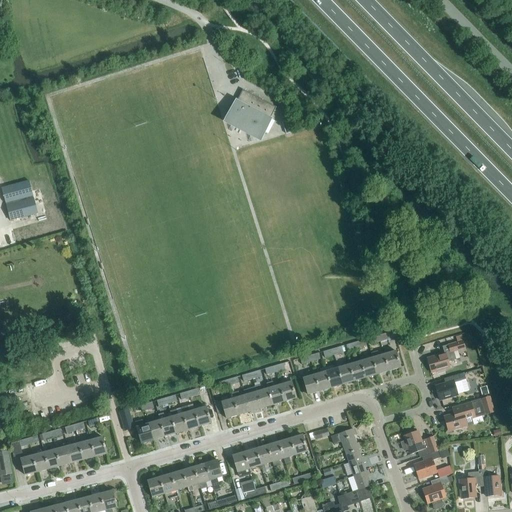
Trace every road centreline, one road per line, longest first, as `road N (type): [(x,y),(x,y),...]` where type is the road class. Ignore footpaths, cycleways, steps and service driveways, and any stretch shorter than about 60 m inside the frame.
road 1 (trunk): [(321,0),(511,195)]
road 2 (residential): [(127,468),(367,395)]
road 3 (trunk): [(511,150),(364,0)]
road 4 (residential): [(0,502),(127,468)]
